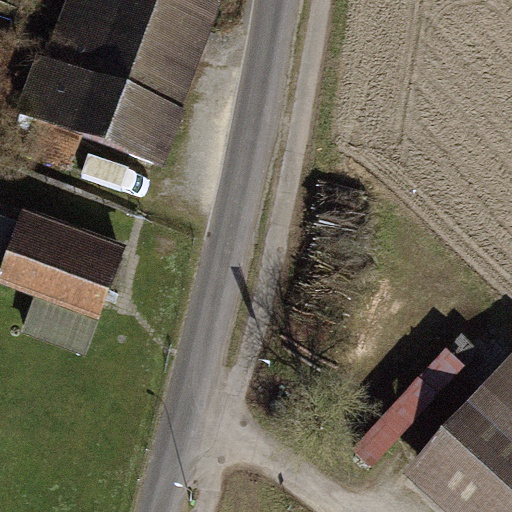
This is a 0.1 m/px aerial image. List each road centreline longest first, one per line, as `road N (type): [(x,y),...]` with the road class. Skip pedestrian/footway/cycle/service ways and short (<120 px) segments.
road 1 (unclassified): [(274,0),(247,166),(162,511)]
road 2 (track): [(340,511),(288,465),(231,428),(191,414)]
